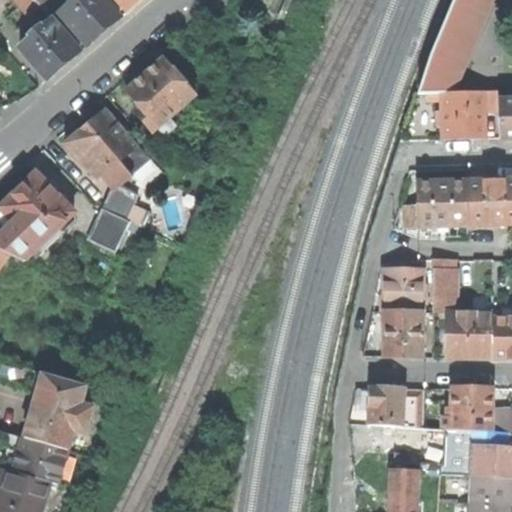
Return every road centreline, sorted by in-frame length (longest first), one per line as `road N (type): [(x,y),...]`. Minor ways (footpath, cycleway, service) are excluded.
road 1 (residential): [(177,0),(0,153)]
road 2 (residential): [(350,374),(511,375)]
road 3 (residential): [(350,374),(335,511)]
road 4 (residential): [(511,249),(375,249)]
road 5 (residential): [(375,249),(350,374)]
